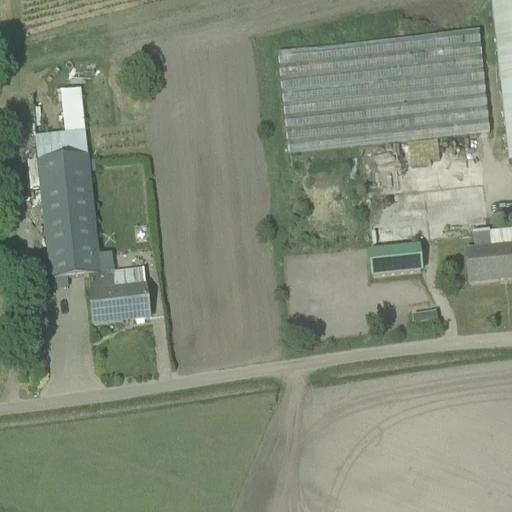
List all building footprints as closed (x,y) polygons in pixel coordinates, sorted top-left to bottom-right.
[(511,4),(492,7),(509,166),(511,165),(511,4)] [(479,33),(279,55),(289,159),(490,137),(479,33)] [(149,322),(145,290),(143,272),(113,275),(111,257),(102,258),(103,263),(98,263),(87,159),(84,135),(80,93),(61,95),(65,136),(35,139),(37,164),(50,291),(67,289),(67,282),(88,279),(90,296),(89,296),(93,328),(149,322)] [(434,198),(484,193),(483,182),(433,187),(434,198)] [(465,252),(469,287),(511,282),(511,249),(491,252),(489,233),(472,235),(474,251),(465,252)] [(373,280),(420,275),(417,249),(370,254),(373,280)]
